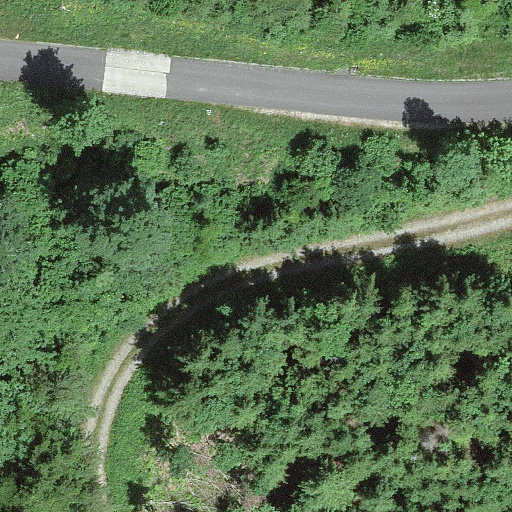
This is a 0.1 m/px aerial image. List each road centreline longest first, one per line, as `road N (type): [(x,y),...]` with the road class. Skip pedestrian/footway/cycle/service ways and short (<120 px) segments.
road 1 (track): [(97,511),(86,433),(136,330),(218,279),(511,198)]
road 2 (unclassified): [(511,100),(359,100),(0,59)]
